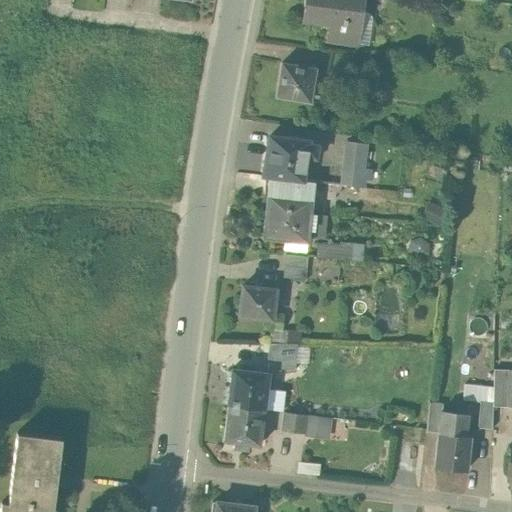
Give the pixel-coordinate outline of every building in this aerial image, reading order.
[(328,40),(358,44),(364,0),(304,0),(302,19),(331,23),(328,40)] [(276,92),(312,97),(317,60),(280,55),(276,92)] [(268,122),(262,168),(273,169),(307,174),(313,127),(268,122)] [(371,140),(348,137),(342,179),(365,182),(371,140)] [(273,169),(268,209),(309,215),(314,175),(307,174),(273,169)] [(306,238),(309,215),(268,209),(265,232),(306,238)] [(366,258),(366,244),(319,242),(319,257),(366,258)] [(285,253),(284,276),(309,277),(310,255),(285,253)] [(235,313),(272,318),(276,284),(239,279),(235,313)] [(271,329),(270,367),(299,368),(300,330),(271,329)] [(233,365),(227,404),(263,409),(268,370),(233,365)] [(259,441),(263,409),(227,404),(223,437),(259,441)] [(441,406),(437,462),(468,464),(472,408),(441,406)] [(283,429),(334,436),(337,416),(286,409),(283,429)] [(16,433),(8,503),(44,507),(52,508),(60,439),(16,433)] [(254,511),(256,499),(215,495),(213,511),(254,511)] [(0,502),(0,511),(43,511),(44,507),(8,503),(0,502)]
